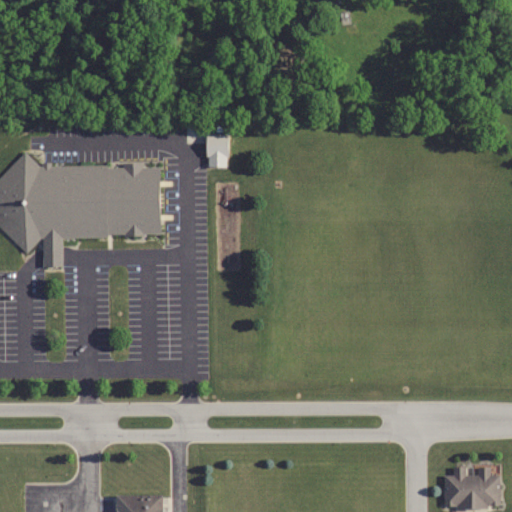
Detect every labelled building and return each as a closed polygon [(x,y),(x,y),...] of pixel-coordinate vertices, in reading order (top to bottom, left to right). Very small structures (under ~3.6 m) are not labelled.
[(208,66),(222,65),(221,51),(207,53),(208,66)] [(227,134),(205,134),(205,166),(227,166),(227,134)] [(159,234),(158,166),(145,166),(141,163),(40,165),(24,150),(0,175),(0,226),(26,252),(36,241),(41,240),(42,265),(62,265),(61,236),(159,234)] [(444,508),(499,508),(499,474),(490,474),(490,465),(476,465),(476,473),(466,473),(466,465),(453,465),(453,474),(444,474),(444,508)] [(114,493),(114,511),(160,511),(161,493),(114,493)]
